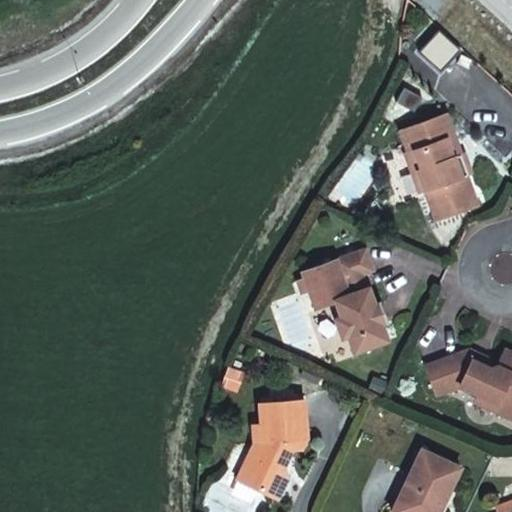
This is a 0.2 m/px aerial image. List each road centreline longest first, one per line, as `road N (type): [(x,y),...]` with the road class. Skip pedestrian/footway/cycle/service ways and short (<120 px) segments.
road 1 (trunk): [(0,138),(74,115),(116,86),(198,0)]
road 2 (trunk): [(138,0),(76,60),(0,86)]
